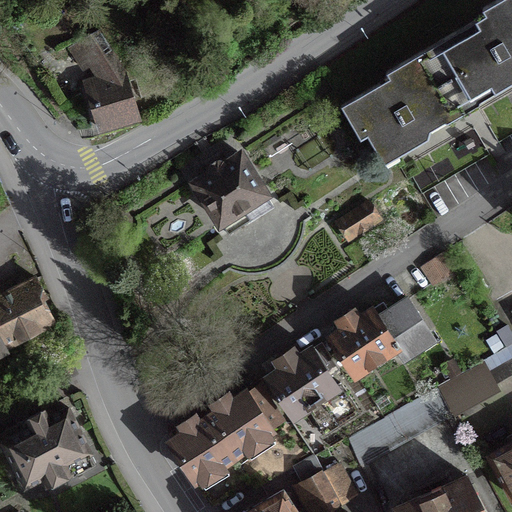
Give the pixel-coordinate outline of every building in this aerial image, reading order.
[(511,0),(498,0),(481,11),(484,16),(424,50),(457,105),(490,86),(494,93),(511,82),(511,0)] [(81,42),(69,50),(83,71),(95,63),(107,81),(84,88),(96,129),(137,117),(132,101),(140,98),(135,81),(127,84),(124,76),(98,34),(81,42)] [(393,149),(397,156),(427,139),(429,131),(425,124),(457,105),(424,50),(385,74),(388,79),(339,107),(359,140),(366,136),(382,165),(384,164),(380,157),(393,149)] [(195,185),(195,186),(227,236),(271,208),(236,154),(221,163),(219,160),(206,169),(208,171),(193,181),(195,185)] [(378,221),(367,203),(336,224),(347,241),(378,221)] [(451,270),(442,256),(420,269),(426,278),(438,271),(442,276),(451,270)] [(0,340),(4,347),(51,323),(39,301),(45,298),(35,280),(0,298),(0,340)] [(371,310),(369,311),(358,318),(353,310),(345,315),(336,321),(341,329),(328,338),(353,376),(394,349),(401,359),(432,339),(406,300),(384,315),(377,319),(371,310)] [(309,350),(297,358),(292,350),(275,362),(280,370),(267,378),(292,416),(305,408),(323,435),(357,413),(338,384),(334,387),(327,377),(337,370),(320,344),(310,351),(309,350)] [(473,410),(467,399),(511,373),(511,359),(511,358),(448,396),(461,417),(473,410)] [(214,468),(233,456),(270,430),(283,421),(259,385),(246,393),(245,392),(231,401),(227,395),(220,400),(212,405),(216,412),(207,417),(199,423),(195,417),(187,421),(179,427),(183,433),(169,442),(212,505),(246,483),(232,461),(216,471),(214,468)] [(451,415),(436,388),(346,439),(359,468),(451,415)] [(47,419),(42,411),(26,420),(30,427),(1,443),(23,486),(42,476),(46,484),(69,472),(71,475),(94,463),(66,409),(47,419)] [(511,500),(511,499),(511,444),(489,457),(511,500)] [(336,466),(322,474),(303,485),(310,500),(317,511),(329,511),(339,506),(345,501),(352,496),(336,466)] [(484,511),(465,477),(394,509),(395,511),(484,511)] [(295,511),(281,491),(263,502),(245,511),(295,511)]
